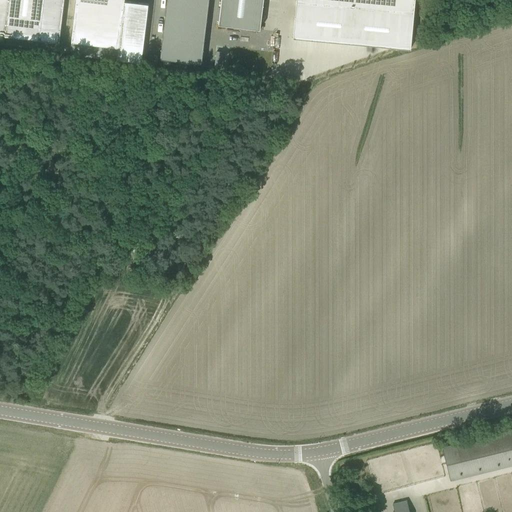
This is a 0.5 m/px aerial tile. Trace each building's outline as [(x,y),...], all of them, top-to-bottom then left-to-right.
[(0,0),(0,34),(38,39),(58,41),(62,0),(0,0)] [(75,0),(71,42),(118,48),(116,59),(141,62),(148,4),(124,1),(124,0),(75,0)] [(166,0),(159,59),(201,64),(208,0),(166,0)] [(220,0),(218,24),(260,29),(263,0),(220,0)] [(296,0),(293,37),(410,48),(414,0),(296,0)] [(216,51),(214,69),(221,70),(223,52),(216,51)] [(511,430),(442,448),(450,481),(511,465),(511,430)] [(394,511),(409,511),(407,501),(392,504),(394,511)]
